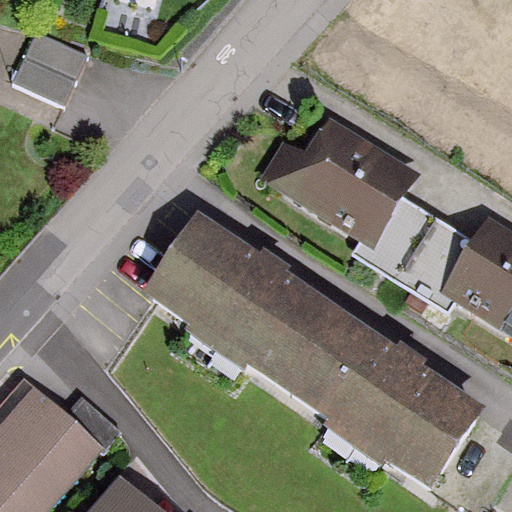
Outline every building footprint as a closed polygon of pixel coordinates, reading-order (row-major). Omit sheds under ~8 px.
[(22,95),(76,114),(97,57),(42,38),(22,95)] [(0,141),(17,91),(0,85),(0,141)] [(511,244),(300,120),(256,194),(511,344),(511,244)] [(179,215),(123,295),(410,495),(466,416),(179,215)] [(0,511),(47,511),(96,462),(18,386),(0,404),(0,511)]
